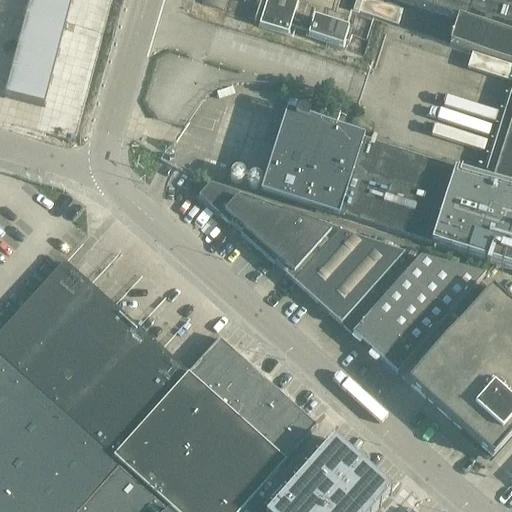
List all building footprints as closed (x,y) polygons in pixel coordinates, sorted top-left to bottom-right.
[(44,109),(72,0),(28,0),(3,98),(44,109)] [(226,0),(202,0),(201,5),(222,12),(226,0)] [(288,36),(289,34),(298,4),(285,0),(267,0),(259,27),(288,36)] [(511,0),(387,0),(457,22),(449,47),(511,66),(511,118),(492,182),(455,170),(408,155),(380,146),(363,141),(308,123),(309,120),(309,116),(307,114),(304,112),(301,112),(298,113),(296,116),(284,155),(276,152),(262,196),(338,220),(339,217),(430,246),(511,271),(511,0)] [(366,2),(364,15),(396,20),(398,7),(366,2)] [(230,4),(230,5),(229,6),(228,7),(228,9),(229,11),(231,13),(232,13),(234,14),(235,14),(236,13),(238,12),(239,10),(240,8),(239,6),(239,5),(237,3),(235,3),(233,3),(232,3),(230,4)] [(244,8),(244,9),(243,11),(243,12),(243,14),(243,15),(245,17),(246,18),(248,18),(249,18),(250,18),(253,16),(253,15),(254,12),(253,11),(253,9),(251,8),(249,7),(248,7),(246,7),(244,8)] [(348,30),(313,19),(307,37),(342,48),(348,30)] [(317,103),(314,110),(311,121),(334,128),(340,110),(317,103)] [(239,197),(238,198),(208,188),(198,199),(220,218),(250,245),(280,213),(239,197)] [(341,233),(280,213),(250,245),(294,285),(340,235),(341,233)] [(403,256),(340,235),(294,285),(341,326),(403,256)] [(421,260),(351,336),(398,377),(486,278),(421,260)] [(0,511),(371,511),(389,493),(334,444),(273,511),(240,511),(316,428),(218,342),(187,377),(63,265),(0,335),(0,511)] [(511,311),(491,294),(481,284),(452,316),(463,326),(410,386),(426,401),(470,439),(476,445),(494,460),(511,439),(511,311)]
